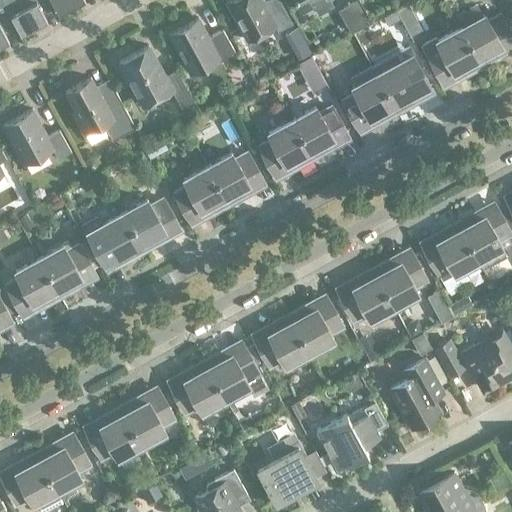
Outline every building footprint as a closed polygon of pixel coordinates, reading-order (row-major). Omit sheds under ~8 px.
[(0,0),(0,43),(8,39),(4,32),(16,25),(2,0),(0,0)] [(2,0),(16,25),(20,33),(21,32),(46,18),(42,11),(54,5),(54,4),(51,0),(2,0)] [(51,0),(54,4),(54,5),(58,12),(59,12),(59,11),(79,0),(51,0)] [(276,0),(266,6),(262,0),(228,0),(226,1),(247,39),(274,24),(277,30),(291,22),(278,0),(276,0)] [(295,0),(302,10),(313,4),(318,13),(332,5),(329,0),(295,0)] [(368,21),(356,0),(353,0),(338,8),(350,31),(368,21)] [(409,3),(399,9),(405,20),(415,14),(409,3)] [(395,9),(383,16),(387,24),(399,17),(395,9)] [(483,13),(459,26),(480,65),(496,56),(493,49),(511,39),(511,35),(499,13),(487,19),(483,13)] [(208,36),(198,17),(168,33),(189,72),(218,56),(219,58),(234,50),(222,28),(208,36)] [(480,65),(459,26),(437,39),(436,37),(422,44),(444,85),(445,84),(442,78),(461,67),(464,73),(480,65)] [(304,40),(291,47),(298,58),(310,51),(304,40)] [(176,68),(166,73),(164,74),(148,44),(118,60),(142,105),(171,89),(180,107),(193,100),(176,68)] [(324,49),(313,55),(320,67),(331,61),(324,49)] [(310,56),(296,63),(304,77),(317,69),(310,56)] [(399,59),(375,72),(396,111),(412,102),(409,95),(428,85),(431,91),(433,91),(415,59),(402,65),(399,59)] [(396,111),(375,72),(351,85),(355,92),(342,98),(360,131),(361,130),(357,124),(377,113),(380,119),(396,111)] [(112,139),(135,126),(112,84),(98,91),(90,76),(65,90),(75,109),(72,111),(84,132),(102,122),(112,139)] [(226,102),(215,108),(219,116),(230,110),(226,102)] [(315,105),(291,118),(312,157),(328,148),(325,142),(344,131),(347,137),(348,137),(331,105),(318,112),(315,105)] [(32,108),(2,124),(23,163),(52,147),(57,158),(70,150),(58,128),(46,135),(32,108)] [(312,157),(291,118),(267,131),(270,138),(258,145),(275,177),(277,176),(273,170),(292,159),(296,166),(312,157)] [(181,127),(173,132),(175,135),(183,138),(186,136),(181,127)] [(142,146),(133,151),(136,157),(141,158),(147,155),(142,146)] [(230,151),(207,164),(228,203),(244,194),(240,188),(260,177),(263,183),(264,183),(247,151),(234,158),(230,151)] [(228,203),(207,164),(183,177),(186,184),(174,191),(191,223),(192,222),(189,216),(208,205),(212,212),(228,203)] [(99,172),(90,177),(92,180),(100,183),(104,181),(99,172)] [(146,197),(122,210),(143,249),(160,240),(156,234),(175,223),(179,229),(180,229),(162,197),(150,204),(146,197)] [(472,212),(456,221),(477,259),(501,246),(498,240),(510,233),(493,201),(492,201),(495,208),(476,218),(472,212)] [(96,216),(82,224),(107,269),(108,268),(105,262),(124,251),(127,258),(143,249),(122,210),(100,223),(96,216)] [(26,215),(20,218),(25,228),(32,225),(26,215)] [(477,259),(456,221),(440,230),(444,236),(424,246),(421,240),(420,241),(446,288),(467,276),(462,267),(477,259)] [(62,243),(38,257),(59,295),(75,286),(72,280),(91,269),(95,276),(96,275),(78,243),(65,250),(62,243)] [(388,258),(372,267),(393,305),(417,292),(413,286),(426,279),(409,247),(407,248),(411,254),(392,264),(388,258)] [(59,295),(38,257),(14,270),(18,276),(5,283),(23,315),(24,314),(20,308),(40,297),(43,304),(59,295)] [(393,305),(372,267),(356,276),(359,282),(340,293),(337,286),(336,287),(353,319),(366,312),(369,318),(393,305)] [(304,304),(288,313),(309,351),(333,338),(329,332),(342,325),(324,293),(323,294),(327,300),(307,310),(304,304)] [(0,319),(7,315),(10,322),(11,321),(0,300),(0,319)] [(459,300),(448,305),(453,314),(463,308),(459,300)] [(309,351),(288,313),(272,322),(275,328),(256,339),(253,332),(251,333),(269,365),(282,358),(285,364),(309,351)] [(411,323),(405,326),(411,337),(422,331),(418,325),(411,323)] [(474,346),(473,343),(460,350),(467,363),(470,361),(483,387),(511,370),(511,355),(499,332),(474,346)] [(220,350),(204,359),(225,397),(247,385),(252,394),(266,386),(240,339),(239,340),(242,346),(223,357),(220,350)] [(436,346),(450,371),(462,364),(449,339),(436,346)] [(373,344),(364,350),(369,359),(378,354),(373,344)] [(444,391),(425,356),(403,369),(407,377),(390,387),(411,426),(439,411),(432,397),(444,391)] [(225,397),(204,359),(188,368),(191,374),(172,385),(168,378),(167,379),(185,411),(197,404),(201,410),(225,397)] [(113,450),(117,457),(164,430),(161,424),(173,417),(156,385),(155,386),(158,392),(139,403),(136,396),(103,414),(107,420),(88,431),(84,424),(83,425),(101,457),(113,450)] [(298,399),(289,404),(297,418),(305,413),(298,399)] [(386,423),(374,400),(362,406),(365,412),(350,420),(346,412),(315,428),(336,467),(367,450),(363,443),(379,435),(376,429),(386,423)] [(249,410),(238,416),(243,426),(254,420),(249,410)] [(51,442),(35,451),(56,490),(80,476),(77,470),(89,463),(72,431),(71,432),(74,438),(55,449),(51,442)] [(302,483),(314,476),(303,455),(305,453),(297,438),(280,448),(283,452),(256,467),(267,487),(269,486),(276,500),(303,485),(302,483)] [(56,490),(35,451),(19,460),(23,466),(3,477),(0,470),(0,473),(16,503),(29,496),(37,511),(40,511),(62,500),(56,490)] [(205,451),(194,457),(200,469),(211,463),(205,451)] [(240,511),(235,502),(237,497),(246,492),(233,467),(206,482),(205,486),(207,489),(194,496),(200,506),(196,508),(195,511),(240,511)] [(432,504),(436,511),(458,511),(483,498),(482,496),(481,495),(479,493),(477,491),(474,489),(472,488),(469,487),(466,487),(463,486),(454,471),(419,490),(428,506),(432,504)] [(499,476),(497,480),(500,486),(509,481),(504,473),(499,476)] [(154,482),(142,489),(147,500),(160,493),(154,482)] [(484,501),(483,498),(458,511),(485,511),(486,510),(486,509),(486,507),(485,504),(485,502),(484,501)]
